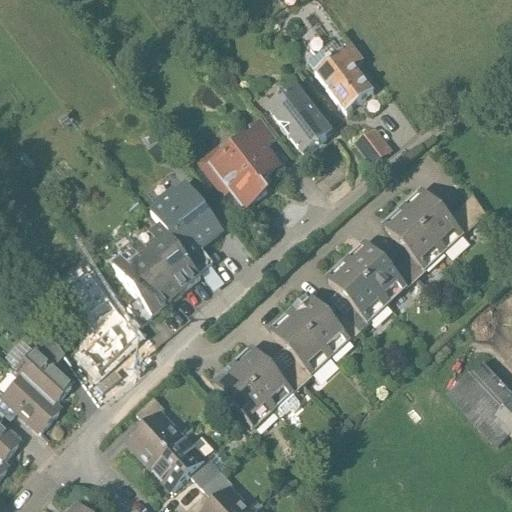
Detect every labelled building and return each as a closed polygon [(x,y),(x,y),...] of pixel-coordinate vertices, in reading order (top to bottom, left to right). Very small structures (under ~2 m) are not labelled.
[(351,50),(342,57),(354,73),(363,66),(351,50)] [(331,65),(323,56),(309,67),(316,76),(331,65)] [(354,73),(342,57),(331,65),(316,76),(315,78),(346,119),(373,99),(354,73)] [(332,139),(294,90),(283,99),(278,99),(278,103),(267,111),(281,130),(280,133),(287,142),(291,142),(304,160),(332,139)] [(276,143),(261,124),(249,133),(254,139),(254,138),(265,152),(276,143)] [(391,157),(373,134),(354,148),(372,171),(391,157)] [(254,139),(227,160),(221,153),(199,170),(225,202),(232,197),(245,214),(267,197),(259,187),(280,171),(265,152),(254,138),(254,139)] [(221,238),(185,192),(176,199),(174,196),(157,209),(160,212),(157,214),(151,219),(162,232),(186,264),(221,238)] [(449,225),(425,199),(405,217),(442,257),(461,240),(462,239),(449,225)] [(474,202),(449,225),(462,239),(461,240),(464,243),(487,222),(474,202)] [(442,257),(405,217),(386,234),(411,261),(423,274),(424,273),(433,266),(442,257)] [(186,264),(162,232),(110,272),(136,305),(149,322),(201,283),(186,264)] [(392,278),(368,251),(348,269),(385,309),(404,292),(405,291),(392,278)] [(423,274),(411,261),(401,270),(417,286),(427,276),(424,273),(423,274)] [(385,309),(348,269),(329,287),(354,313),(366,327),(367,326),(385,309)] [(417,286),(401,270),(392,278),(405,291),(404,292),(407,296),(417,286)] [(96,381),(135,345),(86,281),(61,300),(86,332),(82,360),(79,363),(96,381)] [(335,330),(310,304),(291,321),(329,361),(347,345),(347,344),(335,330)] [(149,322),(136,305),(125,313),(140,332),(151,324),(149,322)] [(366,327),(354,313),(344,322),(360,338),(370,329),(367,326),(366,327)] [(329,361),(291,321),(272,339),(297,365),(309,379),(310,378),(329,361)] [(360,338),(344,322),(335,330),(347,344),(347,345),(350,348),(360,338)] [(48,344),(40,351),(57,370),(65,363),(48,344)] [(278,383),(253,356),(234,374),(272,414),(290,397),(290,396),(278,383)] [(70,394),(31,359),(12,379),(18,385),(19,384),(51,414),(52,414),(70,394)] [(309,379),(297,365),(288,374),(303,391),(313,381),(310,378),(309,379)] [(272,414),(234,374),(215,391),(218,393),(234,411),(253,431),(272,414)] [(303,391),(288,374),(278,383),(290,396),(290,397),(293,400),(303,391)] [(495,425),(503,418),(468,380),(448,399),(497,452),(510,440),(495,425)] [(51,414),(19,384),(18,385),(0,404),(39,439),(58,419),(52,414),(51,414)] [(234,411),(218,393),(208,402),(225,420),(234,411)] [(290,397),(272,414),(280,423),(289,415),(293,416),(299,411),(298,406),(296,405),(297,405),(293,400),(290,397)] [(154,404),(136,421),(146,432),(159,420),(160,421),(165,416),(154,404)] [(511,441),(511,408),(503,418),(495,425),(510,440),(511,441)] [(146,432),(127,450),(150,475),(182,444),(160,421),(159,420),(146,432)] [(0,470),(17,452),(0,436),(0,470)] [(182,444),(150,475),(172,499),(190,482),(205,468),(204,468),(182,444)] [(205,468),(190,482),(203,495),(220,479),(207,465),(204,468),(205,468)] [(220,479),(203,495),(215,508),(229,494),(230,495),(233,492),(220,479)] [(215,508),(210,511),(245,511),(230,495),(229,494),(215,508)]
